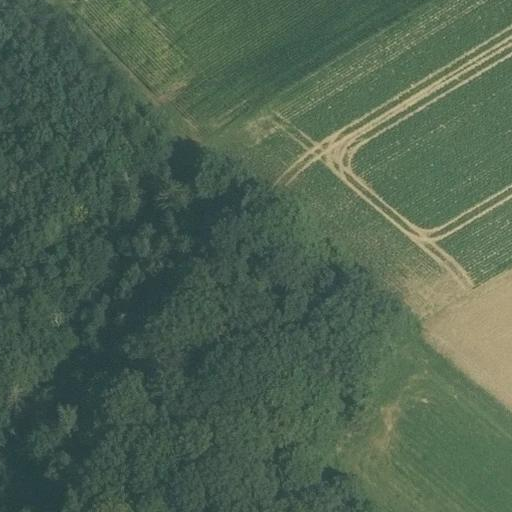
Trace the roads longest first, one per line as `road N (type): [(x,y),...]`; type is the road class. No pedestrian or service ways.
road 1 (track): [(0,16),(55,2),(235,185),(393,328)]
road 2 (track): [(393,328),(292,456),(358,511)]
road 3 (track): [(511,424),(393,328)]
